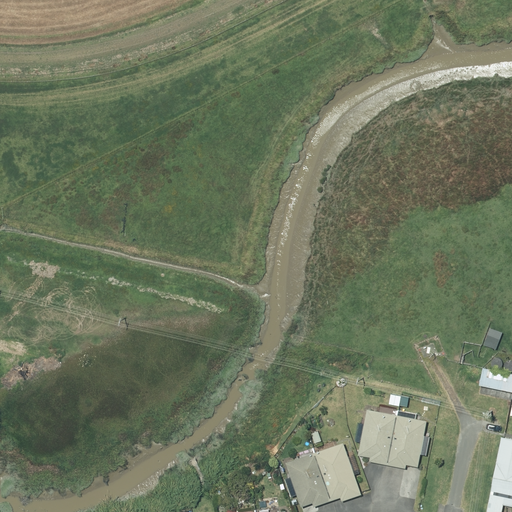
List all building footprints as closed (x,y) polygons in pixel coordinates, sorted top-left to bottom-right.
[(511,371),(485,366),(482,383),(511,389),(511,371)] [(363,440),(360,453),(373,455),(372,459),(389,463),(399,413),(369,407),(367,421),(362,420),(358,439),(363,440)] [(400,413),(390,463),(408,466),(409,462),(420,465),(423,452),(428,453),(431,434),(426,433),(429,419),(400,413)] [(511,435),(505,434),(490,510),(500,511),(504,511),(506,502),(511,503),(511,435)] [(346,441),(318,451),(334,498),(343,495),(344,499),(364,492),(346,441)] [(333,498),(317,451),(289,461),(304,504),(315,500),(316,504),(333,498)]
